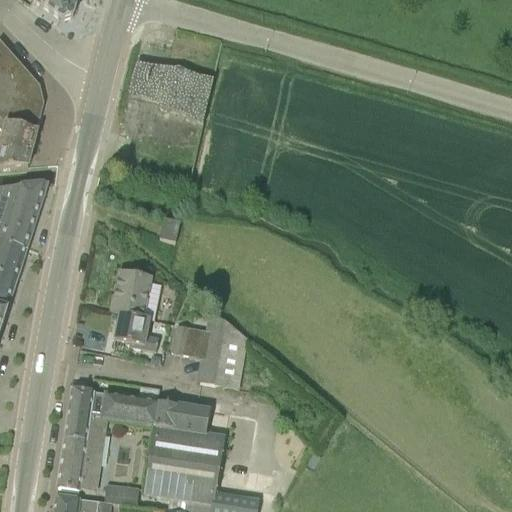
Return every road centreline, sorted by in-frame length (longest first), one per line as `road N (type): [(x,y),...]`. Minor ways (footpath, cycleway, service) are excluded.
road 1 (secondary): [(20,511),(100,83)]
road 2 (tertiary): [(511,110),(128,0)]
road 3 (unclassified): [(100,83),(0,5)]
